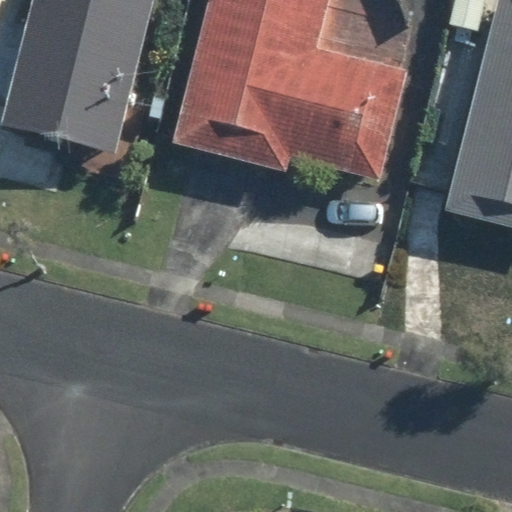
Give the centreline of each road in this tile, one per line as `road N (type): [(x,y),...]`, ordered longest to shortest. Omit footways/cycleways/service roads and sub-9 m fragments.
road 1 (residential): [(109,352),(511,453)]
road 2 (residential): [(109,352),(65,511)]
